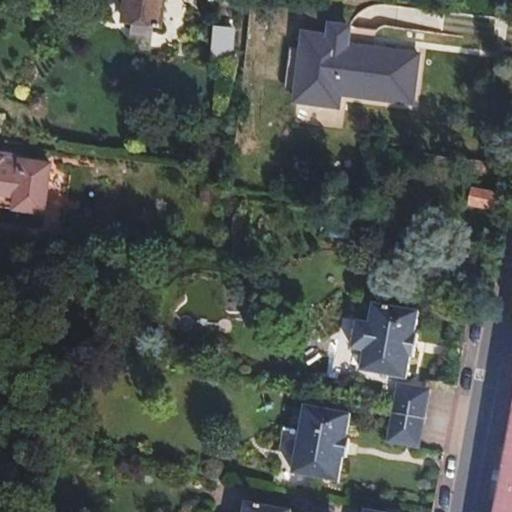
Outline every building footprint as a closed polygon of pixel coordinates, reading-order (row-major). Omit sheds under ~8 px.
[(118,0),(120,3),(123,3),(121,25),(158,29),(161,0),(118,0)] [(393,49),(324,32),(315,68),(384,85),(393,49)] [(0,156),(0,161),(22,164),(24,154),(3,150),(2,156),(0,156)] [(0,189),(46,196),(50,168),(22,164),(0,161),(0,189)] [(0,205),(43,212),(46,196),(0,189),(0,205)] [(499,203),(499,197),(471,192),(469,208),(497,213),(498,208),(504,209),(504,204),(499,203)] [(361,223),(358,244),(392,250),(396,229),(361,223)] [(442,257),(471,262),(475,241),(446,236),(442,257)] [(392,250),(358,244),(353,268),(388,274),(392,250)] [(470,269),(471,262),(442,257),(441,264),(470,269)] [(415,335),(420,313),(374,305),(370,325),(358,323),(353,351),(365,353),(362,372),(407,381),(411,358),(414,359),(419,336),(415,335)] [(428,391),(398,386),(387,444),(418,449),(428,391)] [(347,439),(351,415),(305,407),(293,474),(338,482),(343,457),(347,458),(350,440),(347,439)] [(511,511),(511,414),(502,469),(500,481),(494,511),(511,511)] [(500,481),(502,469),(492,468),(491,479),(500,481)] [(290,511),(291,510),(247,502),(244,511),(290,511)]
